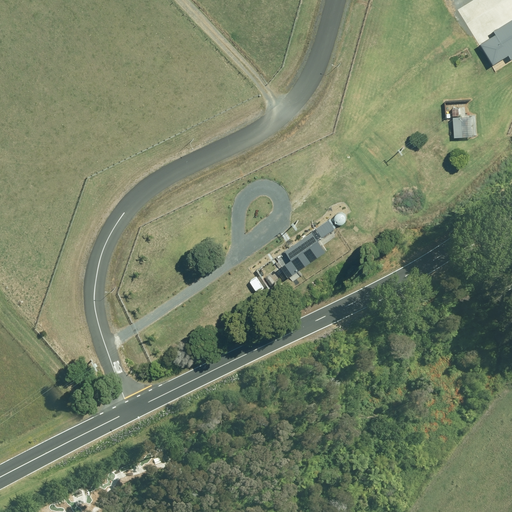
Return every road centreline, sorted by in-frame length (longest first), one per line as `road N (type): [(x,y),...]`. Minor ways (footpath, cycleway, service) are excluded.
road 1 (residential): [(327,0),(281,110),(226,147),(136,186),(100,226),(92,311),(131,410)]
road 2 (unclassified): [(131,410),(378,290),(511,204)]
road 3 (unclassified): [(0,476),(131,410)]
